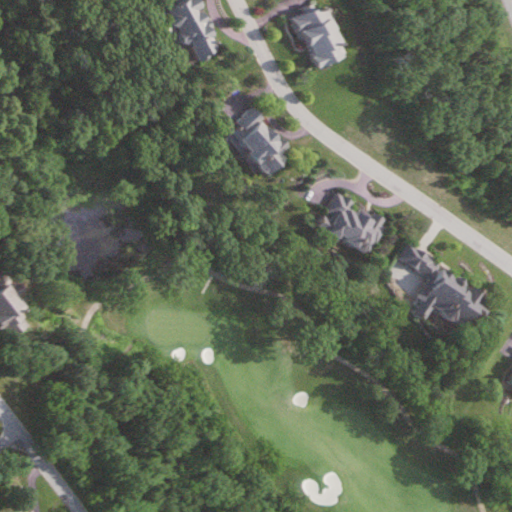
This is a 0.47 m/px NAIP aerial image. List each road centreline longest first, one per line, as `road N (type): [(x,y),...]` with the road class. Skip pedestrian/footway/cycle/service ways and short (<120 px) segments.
road 1 (residential): [(240,0),(299,108),(511,265)]
road 2 (residential): [(83,511),(0,401)]
